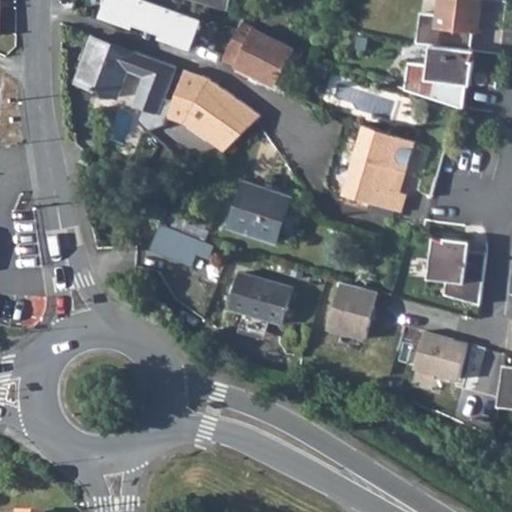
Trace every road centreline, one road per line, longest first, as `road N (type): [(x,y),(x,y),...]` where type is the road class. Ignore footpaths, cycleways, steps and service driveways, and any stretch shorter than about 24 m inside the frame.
road 1 (residential): [(37,6),(212,69),(266,108),(331,208),(383,223)]
road 2 (secondary): [(429,511),(321,436),(270,409),(174,377)]
road 3 (secondary): [(165,424),(248,439),(398,511)]
road 4 (residential): [(62,229),(38,97),(37,6)]
road 5 (residential): [(511,182),(499,301),(511,305)]
